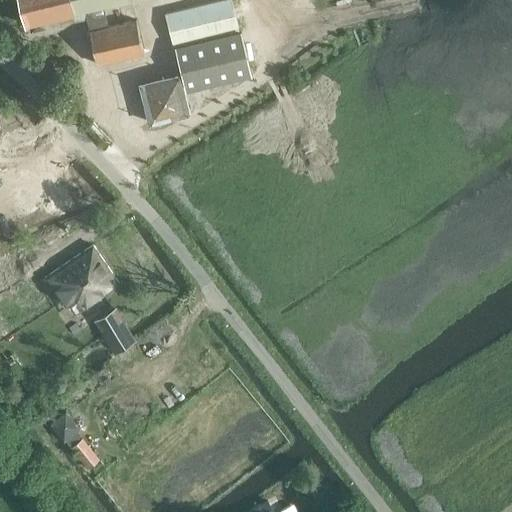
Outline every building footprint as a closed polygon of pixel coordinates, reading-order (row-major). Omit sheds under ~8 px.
[(21,0),(27,24),(31,24),(32,30),(44,27),(42,21),(72,14),(104,7),(127,1),(131,0),(21,0)] [(215,0),(164,12),(173,45),(172,45),(179,71),(180,71),(185,92),(243,78),(231,32),(240,30),(232,0),(215,0)] [(74,13),(72,14),(74,21),(86,18),(89,30),(97,63),(127,56),(128,57),(144,54),(135,18),(127,20),(127,21),(108,26),(104,7),(85,11),(76,13),(74,13)] [(59,224),(57,225),(39,237),(49,252),(69,239),(59,224)] [(93,245),(45,277),(62,302),(75,294),(84,307),(119,283),(93,245)] [(0,296),(28,278),(16,261),(0,271),(0,296)] [(116,308),(97,319),(107,336),(108,337),(111,342),(113,345),(131,333),(129,329),(127,325),(126,324),(116,308)] [(62,403),(68,410),(75,404),(70,397),(62,403)] [(77,425),(65,410),(50,422),(50,423),(62,438),(77,425)] [(68,445),(69,447),(74,453),(86,467),(87,467),(98,458),(80,436),(68,445)] [(273,511),(267,500),(246,511),(245,511),(273,511)]
